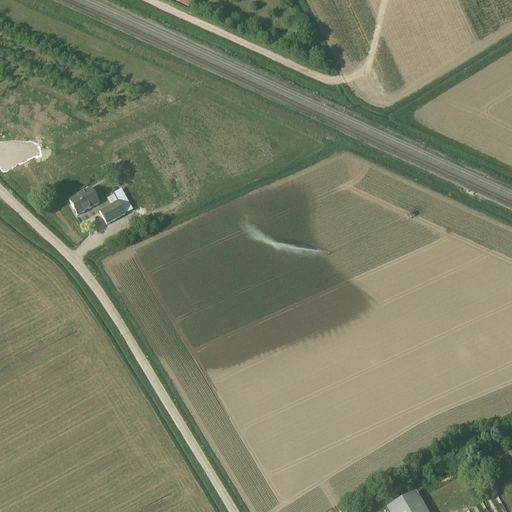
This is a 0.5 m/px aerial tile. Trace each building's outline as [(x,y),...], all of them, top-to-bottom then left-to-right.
[(178,0),(181,2),(180,4),(188,8),(190,3),(185,0),(178,0)] [(305,30),(302,24),(294,28),(297,34),(305,30)] [(14,115),(22,129),(48,114),(37,95),(27,101),(30,106),(14,115)] [(69,123),(43,139),(49,149),(75,134),(69,123)] [(96,187),(69,202),(77,216),(103,201),(96,187)] [(107,226),(125,216),(118,202),(99,212),(107,226)] [(426,511),(415,493),(386,509),(387,511),(426,511)]
